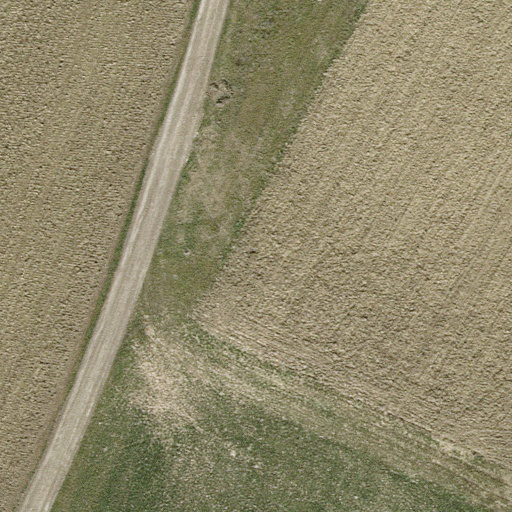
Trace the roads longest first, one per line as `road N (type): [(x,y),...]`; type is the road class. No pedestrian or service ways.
road 1 (track): [(218,0),(116,324),(35,511)]
road 2 (track): [(116,324),(511,501)]
